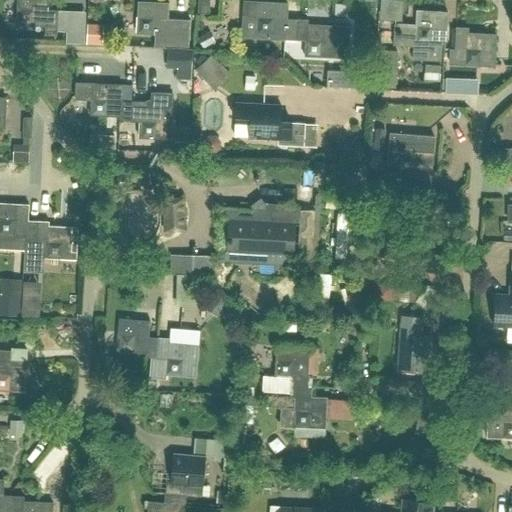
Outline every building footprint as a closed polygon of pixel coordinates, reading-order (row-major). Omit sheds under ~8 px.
[(19,0),(18,24),(46,25),(46,30),(58,31),(59,10),(48,10),(48,0),(19,0)] [(198,0),(198,13),(210,14),(210,0),(198,0)] [(306,55),(336,57),(349,57),(350,26),(309,25),(309,19),(287,18),(288,3),(243,1),(242,17),(258,18),(257,32),(285,34),(285,39),(307,40),(306,55)] [(138,32),(156,33),(156,46),(189,47),(191,19),(168,18),(169,3),(140,2),(138,32)] [(444,60),(445,42),(446,43),(447,12),(418,10),(416,58),(444,60)] [(468,28),(456,28),(455,48),(466,49),(465,64),(495,65),(496,35),(468,33),(468,28)] [(93,33),(93,55),(111,55),(111,33),(93,33)] [(379,50),(378,71),(379,71),(378,86),(395,87),(396,72),(397,72),(398,51),(379,50)] [(196,69),(214,88),(225,78),(217,69),(222,65),(212,55),(196,69)] [(424,80),(439,81),(440,65),(425,64),(424,80)] [(120,121),(132,121),(132,100),(122,100),(123,86),(124,86),(124,85),(95,83),(94,83),(77,83),(77,98),(93,99),(92,113),(91,113),(91,114),(120,115),(120,121)] [(153,92),(152,106),(144,106),(144,101),(132,100),(132,121),(142,121),(141,135),(140,135),(140,137),(170,138),(170,139),(171,139),(172,108),(173,109),(174,93),(153,92)] [(181,118),(193,120),(197,98),(184,96),(181,118)] [(278,142),(290,142),(316,144),(316,128),(305,127),(305,123),(281,121),(282,106),(254,105),(254,98),(228,97),(227,120),(251,120),(250,136),(279,137),(278,142)] [(390,133),(387,163),(431,167),(434,136),(390,133)] [(29,143),(13,143),(13,161),(29,162),(29,143)] [(186,229),(185,196),(162,196),(163,230),(186,229)] [(26,241),(32,241),(31,251),(47,252),(47,257),(77,258),(78,227),(50,226),(50,221),(28,220),(29,205),(0,203),(0,234),(26,235),(26,241)] [(349,212),(337,212),(335,255),(347,256),(349,212)] [(294,251),(296,222),(230,219),(229,247),(294,251)] [(203,272),(203,254),(171,253),(171,272),(203,272)] [(511,289),(511,296),(497,295),(495,325),(511,325),(511,289)] [(399,369),(430,371),(432,339),(422,338),(424,313),(404,312),(399,369)] [(147,357),(151,357),(149,376),(167,377),(167,374),(196,376),(199,345),(171,343),(171,338),(149,336),(151,321),(121,319),(119,349),(147,352),(147,357)] [(297,397),(297,405),(280,404),(279,425),(326,427),(328,398),(313,397),(314,375),(308,375),(310,347),(279,345),(278,375),(293,375),(292,397),(297,397)] [(0,389),(26,391),(27,361),(12,360),(13,350),(0,349),(0,389)] [(511,437),(511,397),(506,397),(505,407),(490,407),(489,436),(511,437)] [(335,410),(335,428),(362,429),(362,411),(335,410)] [(205,438),(204,453),(227,454),(228,439),(205,438)] [(168,482),(167,493),(188,495),(188,485),(204,486),(206,457),(176,454),(173,482),(168,482)] [(1,511),(13,511),(14,496),(4,495),(5,480),(0,479),(0,510),(2,511),(1,511)] [(187,506),(188,495),(167,493),(166,503),(151,502),(150,511),(211,511),(212,508),(187,506)] [(26,496),(14,496),(13,511),(53,511),(54,503),(25,501),(26,496)] [(405,499),(404,511),(384,510),(383,511),(433,511),(434,501),(405,499)]
